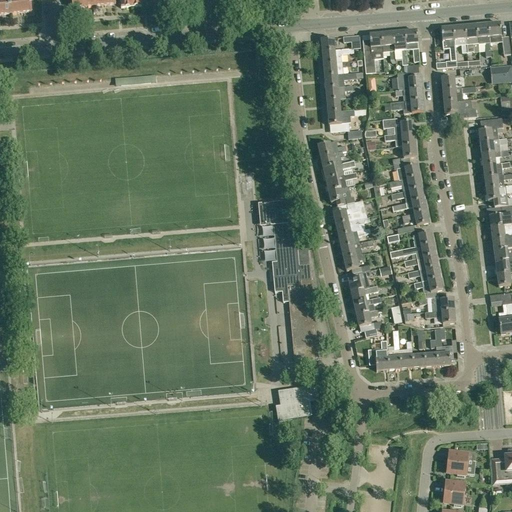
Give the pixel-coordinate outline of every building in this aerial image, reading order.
[(0,0),(0,16),(10,15),(8,0),(5,0),(3,0),(0,0)] [(8,0),(10,15),(21,14),(19,0),(8,0)] [(19,0),(21,14),(32,13),(30,0),(19,0)] [(71,0),(72,10),(83,9),(82,0),(71,0)] [(82,0),(83,9),(94,8),(93,0),(82,0)] [(120,0),(120,3),(119,3),(120,8),(121,8),(121,9),(132,8),(131,0),(120,0)] [(131,0),(132,8),(142,7),(142,6),(143,6),(143,1),(142,1),(141,0),(131,0)] [(500,25),(488,26),(490,45),(502,44),(504,57),(511,56),(509,38),(502,39),(502,37),(500,31),(500,25)] [(476,27),(478,47),(484,46),(485,58),(491,57),(490,45),(488,26),(476,27)] [(476,27),(464,28),(466,44),(467,46),(472,46),(473,54),(479,54),(478,47),(476,27)] [(464,28),(452,29),(454,48),(461,47),(462,55),(467,55),(467,46),(466,44),(464,28)] [(452,29),(441,30),(442,43),(443,51),(450,51),(450,63),(446,63),(446,70),(450,70),(456,69),(454,48),(452,29)] [(418,45),(417,33),(404,34),(406,52),(413,51),(413,59),(414,64),(419,64),(418,51),(417,45),(418,45)] [(404,34),(392,35),(395,53),(395,58),(402,58),(402,67),(408,66),(406,52),(404,34)] [(395,58),(395,53),(392,35),(380,36),(382,54),(389,54),(390,62),(390,63),(392,65),(395,65),(395,58)] [(382,54),(380,36),(369,37),(369,42),(362,43),(363,49),(363,56),(365,74),(365,76),(375,75),(374,61),(383,60),(382,54)] [(360,48),(359,38),(343,39),(344,43),(344,44),(351,44),(352,51),(360,50),(360,48)] [(334,53),(334,50),(333,40),(321,41),(322,54),(334,53)] [(346,52),(334,53),(322,54),(323,66),(342,64),(341,57),(349,56),(349,55),(353,55),(353,51),(346,52)] [(347,64),(342,64),(323,66),(324,78),(343,76),(343,69),(350,68),(354,67),(353,64),(347,64)] [(511,77),(511,67),(490,69),(492,86),(511,83),(511,77)] [(157,75),(117,78),(118,86),(158,83),(157,75)] [(348,76),(343,76),(324,78),(326,90),(344,89),(343,82),(356,81),(356,75),(348,76)] [(408,80),(404,80),(404,75),(397,76),(398,92),(422,90),(421,79),(408,80)] [(442,92),(455,91),(454,82),(454,78),(441,79),(442,92)] [(366,80),(368,95),(376,94),(375,79),(366,80)] [(349,88),(344,89),(326,90),(327,103),(339,101),(344,101),(343,94),(352,93),(351,88),(349,88)] [(475,89),(455,91),(442,92),(444,105),(456,103),(462,103),(461,96),(475,94),(475,89)] [(422,90),(398,92),(394,93),(394,98),(403,97),(404,104),(423,102),(422,90)] [(511,97),(500,99),(502,117),(511,116),(511,97)] [(340,114),(339,101),(327,103),(328,115),(340,114)] [(423,102),(404,104),(385,105),(386,112),(402,111),(402,116),(424,114),(423,102)] [(462,103),(456,103),(444,105),(445,116),(450,116),(450,121),(460,121),(460,120),(468,120),(476,119),(476,110),(465,111),(465,102),(462,103)] [(328,115),(329,127),(339,126),(339,132),(347,131),(347,126),(349,125),(348,118),(353,118),(353,113),(340,114),(328,115)] [(414,135),(413,123),(410,123),(410,120),(382,122),(383,131),(394,130),(394,137),(395,137),(401,136),(414,135)] [(480,145),(492,143),(498,142),(497,131),(503,130),(501,120),(480,123),(481,132),(478,132),(480,145)] [(347,133),(348,140),(362,139),(361,131),(347,133)] [(401,136),(395,137),(394,137),(384,138),(385,143),(395,142),(396,149),(402,148),(415,147),(414,135),(401,136)] [(506,141),(498,142),(492,143),(480,145),(481,156),(494,155),(500,154),(499,147),(507,146),(506,141)] [(318,147),(320,159),(342,154),(346,153),(345,147),(337,149),(336,143),(318,147)] [(375,143),(366,144),(367,152),(376,151),(375,143)] [(416,159),(415,147),(402,148),(403,160),(392,162),(393,167),(401,166),(409,164),(409,160),(416,159)] [(508,153),(500,154),(494,155),(481,156),(483,168),(495,166),(494,159),(508,158),(508,153)] [(344,159),(342,154),(320,159),(323,170),(342,166),(341,160),(344,159)] [(324,183),(326,182),(340,179),(338,172),(351,169),(355,168),(354,163),(349,164),(342,166),(323,170),(324,175),(322,175),(324,183)] [(419,179),(416,167),(414,168),(413,166),(412,165),(410,165),(409,164),(401,166),(393,167),(394,172),(397,171),(398,177),(399,183),(419,179)] [(484,180),(497,178),(503,177),(502,171),(510,170),(509,165),(495,166),(483,168),(484,180)] [(352,176),(340,179),(326,182),(328,193),(347,189),(345,183),(357,180),(356,175),(352,176)] [(511,176),(503,177),(497,178),(484,180),(486,191),(503,189),(505,189),(504,182),(511,181),(511,176)] [(421,190),(419,179),(399,183),(387,185),(388,191),(402,188),(403,194),(421,190)] [(510,188),(505,189),(503,189),(486,191),(487,203),(492,202),(493,210),(494,210),(500,209),(511,207),(511,200),(508,201),(507,201),(506,193),(511,192),(510,188)] [(355,205),(353,199),(349,200),(347,189),(328,193),(331,205),(336,204),(337,209),(355,205)] [(392,203),(403,201),(404,200),(405,206),(424,202),(421,190),(403,194),(391,197),(392,203)] [(424,202),(405,206),(392,208),(393,213),(413,210),(413,211),(414,216),(426,214),(424,202)] [(266,226),(273,225),(276,248),(277,248),(278,264),(273,264),(275,294),(282,293),(284,304),(289,303),(294,364),(319,361),(310,267),(309,267),(298,268),(296,251),(293,223),(295,223),(294,203),(264,206),(263,206),(260,209),(261,223),(264,226),(266,226)] [(333,210),(334,215),(333,215),(336,227),(367,219),(366,216),(362,217),(360,208),(364,207),(363,203),(355,205),(337,209),(333,210)] [(511,207),(500,209),(494,210),(495,217),(489,218),(490,225),(488,225),(489,230),(491,230),(503,228),(511,227),(510,216),(511,215),(511,207)] [(429,225),(426,214),(414,216),(402,218),(403,225),(409,224),(409,222),(415,221),(417,228),(429,225)] [(336,227),(339,238),(361,233),(359,226),(368,224),(367,219),(336,227)] [(414,227),(397,230),(398,236),(415,232),(414,227)] [(492,242),(505,240),(511,239),(510,234),(511,233),(511,227),(503,228),(491,230),(492,242)] [(365,232),(361,233),(339,238),(341,250),(359,246),(358,238),(370,235),(369,231),(365,232)] [(433,246),(430,234),(416,238),(413,238),(415,250),(433,246)] [(398,236),(387,238),(388,245),(399,242),(398,236)] [(511,239),(505,240),(492,242),(494,253),(506,252),(511,250),(511,239)] [(367,244),(359,246),(341,250),(344,261),(362,257),(360,250),(373,247),(372,245),(374,244),(373,243),(367,244)] [(435,258),(433,246),(415,250),(390,255),(391,261),(415,256),(417,261),(435,258)] [(308,250),(296,251),(298,268),(309,267),(308,250)] [(511,250),(506,252),(494,253),(495,265),(508,263),(511,262),(511,250)] [(357,275),(370,272),(369,267),(359,269),(357,263),(365,261),(364,257),(362,257),(344,261),(347,273),(356,270),(357,275)] [(418,265),(419,273),(438,269),(435,258),(417,261),(404,264),(405,268),(418,265)] [(497,277),(509,275),(509,269),(511,268),(511,262),(508,263),(495,265),(497,277)] [(390,268),(380,270),(379,270),(381,278),(392,276),(390,268)] [(440,281),(438,269),(419,273),(408,275),(409,279),(420,277),(422,284),(440,281)] [(371,277),(370,272),(357,275),(352,276),(352,277),(354,277),(355,281),(349,282),(351,294),(369,290),(367,280),(372,279),(371,277)] [(511,287),(509,275),(497,277),(498,288),(511,287)] [(440,281),(422,284),(414,285),(415,290),(422,289),(424,295),(425,295),(426,300),(429,300),(438,299),(437,293),(442,292),(440,281)] [(377,289),(369,290),(351,294),(354,306),(366,303),(365,296),(378,293),(377,289)] [(494,297),(489,297),(490,304),(495,304),(502,303),(503,307),(505,307),(507,320),(499,321),(498,321),(500,336),(509,335),(511,334),(511,310),(511,306),(510,295),(494,297)] [(373,306),(380,305),(380,304),(380,302),(379,300),(366,303),(354,306),(357,317),(375,313),(373,306)] [(431,302),(432,314),(454,312),(453,300),(444,301),(439,301),(431,302)] [(411,304),(402,306),(403,316),(411,315),(410,309),(412,309),(411,304)] [(398,325),(401,324),(398,308),(391,310),(394,325),(398,325)] [(455,325),(454,312),(432,314),(425,315),(425,320),(441,320),(441,326),(451,325),(455,325)] [(364,328),(366,333),(376,330),(383,329),(381,323),(371,325),(370,319),(378,317),(377,313),(375,313),(357,317),(359,329),(364,328)] [(366,333),(364,333),(365,340),(378,337),(376,330),(366,333)] [(388,360),(389,372),(401,371),(400,359),(398,330),(395,330),(395,333),(392,333),(394,353),(388,354),(388,360)] [(435,332),(436,342),(437,350),(437,356),(438,368),(450,367),(449,355),(452,355),(451,348),(448,348),(441,349),(440,342),(445,341),(444,331),(440,331),(435,332)] [(426,369),(438,368),(437,356),(425,357),(426,369)] [(414,370),(426,369),(425,357),(413,358),(414,370)] [(401,371),(414,370),(413,358),(400,359),(401,371)] [(376,373),(389,372),(388,360),(375,361),(376,373)] [(312,417),(309,403),(319,402),(316,387),(278,393),(280,407),(275,408),(278,423),(312,417)] [(449,453),(448,464),(447,474),(457,475),(457,477),(464,478),(465,476),(466,476),(467,463),(473,463),(474,456),(468,455),(449,453)] [(499,472),(493,473),(494,485),(511,484),(511,476),(511,457),(510,458),(509,458),(505,458),(505,461),(498,462),(499,472)] [(465,485),(447,483),(446,483),(444,504),(454,505),(454,507),(461,508),(461,506),(463,506),(465,485)]
